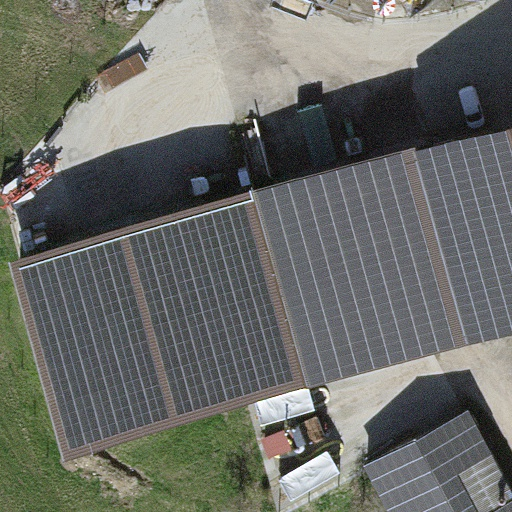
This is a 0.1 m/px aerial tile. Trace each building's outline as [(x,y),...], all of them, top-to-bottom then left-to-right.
[(511,121),(437,142),(485,316),(511,308),(511,121)] [(485,316),(437,142),(256,191),(306,365),(485,316)] [(70,432),(306,365),(256,191),(20,258),(70,432)] [(394,511),(458,511),(437,472),(484,447),(465,410),(368,462),(394,511)] [(511,511),(511,499),(484,447),(437,472),(458,511),(511,511)]
